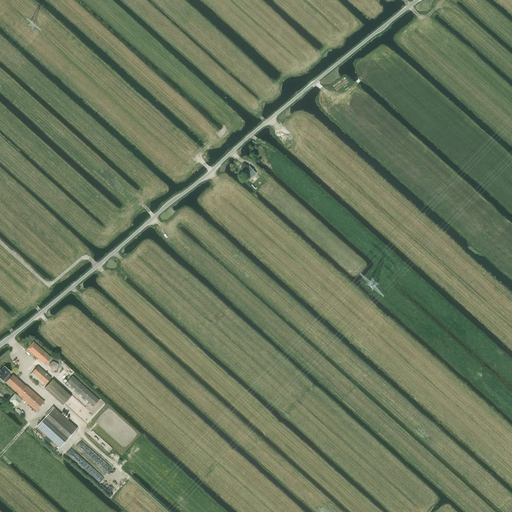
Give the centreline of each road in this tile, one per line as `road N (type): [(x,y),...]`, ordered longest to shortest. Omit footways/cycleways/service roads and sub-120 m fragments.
road 1 (unclassified): [(0,345),(417,0)]
road 2 (track): [(96,266),(82,257),(47,285),(0,242)]
